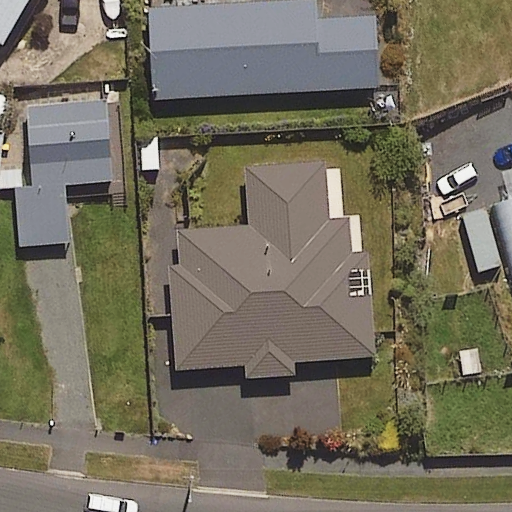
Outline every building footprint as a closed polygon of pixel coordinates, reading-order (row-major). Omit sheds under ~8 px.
[(28,0),(0,0),(0,39),(3,42),(28,0)] [(320,21),(320,2),(152,3),(154,96),(379,89),(377,20),(320,21)] [(100,97),(23,99),(26,244),(68,243),(67,182),(112,181),(110,123),(101,124),(100,97)] [(326,163),(248,168),(251,227),(178,231),(186,367),(248,363),(248,375),(296,372),(295,358),(374,353),(366,218),(329,220),(326,163)] [(511,199),(494,204),(511,266),(511,199)] [(486,210),(463,216),(479,272),(501,265),(486,210)]
